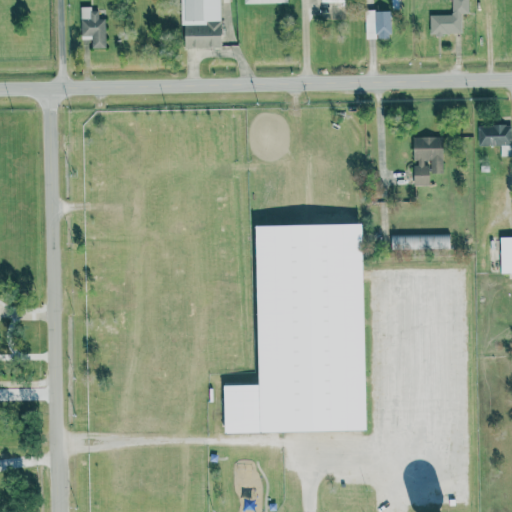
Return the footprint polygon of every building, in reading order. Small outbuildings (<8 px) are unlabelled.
[(181,0),(182,48),(220,48),(219,0),(181,0)] [(429,15),(429,34),(461,34),(461,14),(467,14),(467,0),(452,0),(452,15),(429,15)] [(104,19),(98,19),(97,8),(79,9),(80,36),(91,35),(91,48),(105,48),(104,19)] [(389,38),(388,10),(364,11),(365,39),(389,38)] [(478,125),(478,146),(511,145),(511,125),(478,125)] [(428,186),(427,162),(429,162),(429,174),(442,174),(441,137),(413,137),(413,166),(412,166),(413,186),(428,186)] [(360,224),(253,226),(256,386),(221,386),(222,434),(364,431),(360,224)] [(390,236),(390,250),(449,249),(449,234),(390,236)] [(511,237),(499,238),(500,274),(511,273),(511,237)]
